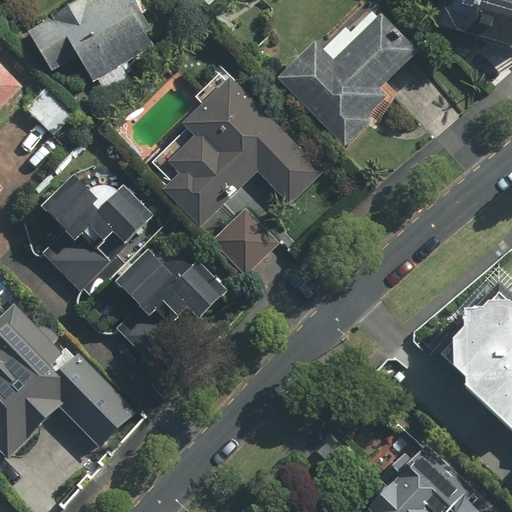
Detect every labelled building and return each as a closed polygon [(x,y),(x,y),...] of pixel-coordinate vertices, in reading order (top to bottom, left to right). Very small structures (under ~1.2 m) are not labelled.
[(150,28),(155,25),(140,0),(83,0),(33,30),(58,71),(84,55),(104,89),(136,70),(132,63),(161,45),(150,28)] [(511,0),(446,0),(441,23),(511,42),(511,0)] [(401,32),(403,30),(387,13),(383,16),(379,12),(359,31),(355,27),(330,51),(321,42),(283,78),(349,147),(378,120),(375,117),(397,95),(388,86),(421,54),(401,32)] [(0,199),(12,189),(0,175),(0,133),(5,129),(0,123),(0,114),(30,87),(0,53),(0,199)] [(206,226),(262,172),(294,205),(330,170),(238,76),(202,111),(190,122),(202,134),(175,161),(185,172),(168,188),(206,226)] [(52,88),(31,109),(58,136),(79,115),(52,88)] [(107,208),(100,201),(104,197),(82,173),(47,206),(70,229),(47,252),(92,299),(149,244),(143,238),(165,217),(132,184),(107,208)] [(284,241),(250,206),(216,240),(251,275),(284,241)] [(181,342),(158,318),(164,312),(178,327),(196,309),(207,321),(217,311),(224,319),(244,300),(206,261),(199,267),(186,255),(178,262),(169,253),(165,257),(156,247),(121,280),(135,295),(133,303),(139,309),(120,328),(156,366),(181,342)] [(511,285),(506,280),(434,357),(511,430),(511,285)] [(48,323),(44,327),(22,305),(0,327),(0,441),(17,458),(47,428),(54,435),(74,415),(107,449),(143,412),(84,354),(78,361),(58,341),(63,337),(48,323)] [(372,509),(374,511),(470,511),(486,496),(435,446),(421,460),(411,450),(385,475),(395,486),(372,509)]
